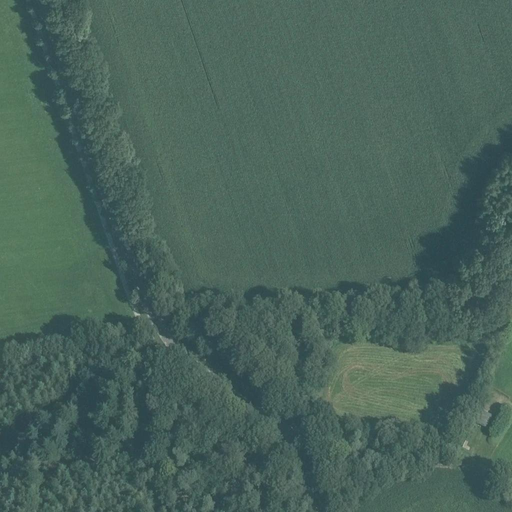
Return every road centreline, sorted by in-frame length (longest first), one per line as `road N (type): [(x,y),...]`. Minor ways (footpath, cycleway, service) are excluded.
road 1 (tertiary): [(315,511),(280,444),(154,320),(40,0)]
road 2 (track): [(295,427),(481,467),(511,490)]
road 3 (track): [(0,453),(84,392),(164,364)]
road 4 (track): [(295,427),(214,364),(186,357)]
